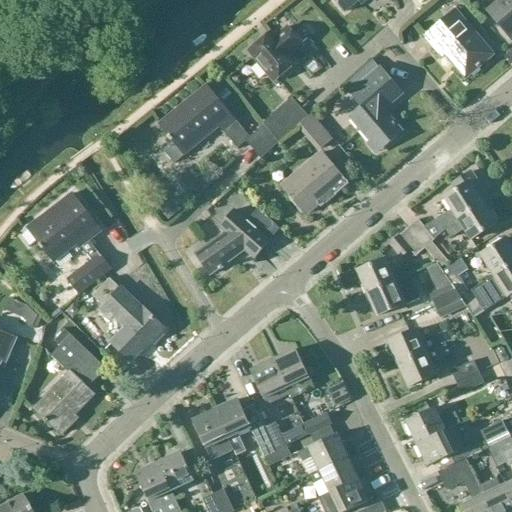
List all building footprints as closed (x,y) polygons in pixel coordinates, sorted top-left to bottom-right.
[(334,0),(346,13),(362,0),(367,0),(369,1),(369,0),(334,0)] [(511,0),(504,0),(489,13),(511,40),(511,0)] [(469,77),(493,56),(456,12),(426,38),(443,58),(448,53),(469,77)] [(274,84),(292,69),(298,64),(292,57),(305,46),(291,30),(279,40),(271,31),(246,52),(274,84)] [(351,117),(371,140),(366,144),(377,156),(404,133),(385,111),(402,96),(372,62),(350,82),(355,88),(349,94),(362,109),(351,117)] [(207,87),(160,125),(184,155),(220,126),(239,150),(240,149),(240,148),(248,141),(262,160),(280,145),(265,126),(250,139),(248,135),(245,138),(234,124),(236,122),(207,87)] [(292,98),(264,124),(280,142),(308,117),(292,98)] [(322,149),(333,140),(312,115),(301,125),(322,149)] [(305,174),(285,190),(305,214),(317,204),(321,209),(348,185),(322,154),(302,170),(305,174)] [(411,228),(426,247),(427,248),(433,243),(432,242),(435,240),(446,231),(446,232),(459,221),(459,220),(484,204),(479,196),(484,193),(471,173),(452,185),(457,192),(446,199),(452,210),(425,227),(419,221),(411,228)] [(72,195),(28,230),(54,263),(77,244),(87,258),(96,251),(87,239),(88,239),(89,241),(101,231),(72,195)] [(497,225),(484,204),(459,220),(459,221),(446,232),(451,239),(465,230),(472,241),(497,225)] [(256,259),(271,242),(237,211),(221,228),(227,234),(196,256),(211,276),(246,251),(256,259)] [(415,256),(425,248),(426,247),(411,228),(400,237),(390,245),(402,259),(411,251),(415,256)] [(495,276),(511,265),(511,246),(507,240),(482,256),(495,276)] [(449,263),(433,243),(427,248),(426,247),(425,248),(442,268),(449,263)] [(91,261),(67,280),(78,295),(111,270),(99,255),(91,261)] [(357,272),(367,295),(396,282),(386,259),(357,272)] [(474,320),(486,313),(508,298),(511,295),(511,265),(495,276),(472,291),(468,293),(468,294),(462,298),(460,298),(466,308),(474,320)] [(448,278),(452,286),(460,298),(462,298),(468,294),(468,293),(455,274),(448,278)] [(410,276),(396,282),(367,295),(378,317),(406,304),(401,292),(414,286),(410,276)] [(150,346),(166,329),(146,310),(145,311),(121,288),(120,290),(109,279),(94,295),(105,306),(100,311),(110,321),(115,316),(127,328),(112,344),(131,362),(148,344),(150,346)] [(436,307),(460,298),(452,286),(430,295),(436,307)] [(466,308),(460,298),(436,307),(441,319),(466,308)] [(88,389),(106,370),(71,337),(65,330),(54,342),(61,348),(52,358),(69,374),(35,410),(62,435),(73,423),(71,421),(95,395),(88,389)] [(423,342),(418,330),(389,343),(390,345),(387,345),(386,348),(389,356),(393,357),(395,356),(399,365),(446,345),(441,334),(423,342)] [(10,356),(17,340),(0,332),(0,367),(6,354),(10,356)] [(446,345),(399,365),(409,388),(438,375),(432,363),(450,355),(446,345)] [(297,351),(274,361),(287,389),(310,378),(297,351)] [(287,389),(274,361),(252,372),(265,400),(267,407),(290,396),(287,389)] [(451,373),(457,384),(479,373),(474,362),(451,373)] [(484,383),(479,373),(457,384),(462,394),(484,383)] [(216,411),(234,451),(237,457),(246,452),(238,435),(252,429),(244,411),(239,401),(216,411)] [(253,407),(244,411),(252,429),(254,434),(256,433),(265,429),(253,407)] [(407,422),(418,445),(453,428),(461,424),(456,413),(444,419),(444,420),(441,421),(435,409),(407,422)] [(234,451),(216,411),(193,421),(206,449),(207,449),(212,461),(234,451)] [(334,425),(329,414),(306,425),(311,435),(334,425)] [(487,443),(510,432),(505,422),(482,433),(487,443)] [(277,423),(266,429),(277,451),(288,446),(277,423)] [(453,428),(418,445),(429,467),(440,461),(444,470),(466,460),(476,455),(471,445),(464,449),(453,428)] [(277,451),(266,429),(265,429),(256,433),(266,455),(277,451)] [(348,458),(337,435),(298,453),(303,463),(313,458),(320,472),(348,458)] [(508,463),(503,454),(511,449),(511,440),(511,438),(489,449),(493,459),(497,468),(508,463)] [(288,446),(277,451),(266,455),(271,466),(293,456),(288,446)] [(159,463),(172,492),(194,482),(181,453),(159,463)] [(481,466),(476,455),(466,460),(471,470),(481,466)] [(358,480),(348,458),(320,472),(310,476),(314,485),(324,480),(330,493),(358,480)] [(471,470),(466,460),(444,470),(438,473),(447,491),(464,483),(473,501),(461,507),(463,511),(490,511),(483,496),(479,487),(471,470)] [(180,511),(172,492),(159,463),(136,474),(154,511),(155,511),(161,510),(161,511),(180,511)] [(490,511),(511,511),(511,498),(506,486),(502,476),(479,487),(483,496),(490,511)] [(349,511),(369,502),(358,480),(330,493),(320,498),(325,508),(335,503),(339,511),(349,511)] [(225,489),(214,494),(222,511),(234,511),(235,511),(225,489)] [(222,511),(214,494),(203,499),(209,511),(222,511)] [(32,511),(23,495),(0,507),(0,511),(32,511)] [(384,503),(364,511),(387,511),(388,511),(384,503)]
